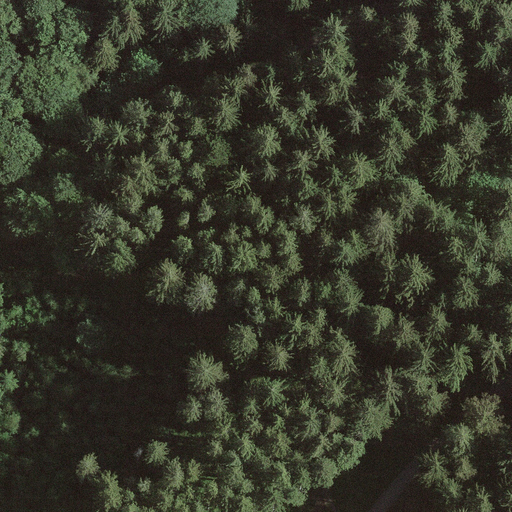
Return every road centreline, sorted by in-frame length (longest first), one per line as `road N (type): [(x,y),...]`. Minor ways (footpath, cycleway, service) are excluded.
road 1 (track): [(338,0),(199,90),(0,183)]
road 2 (track): [(380,511),(444,430),(511,372)]
